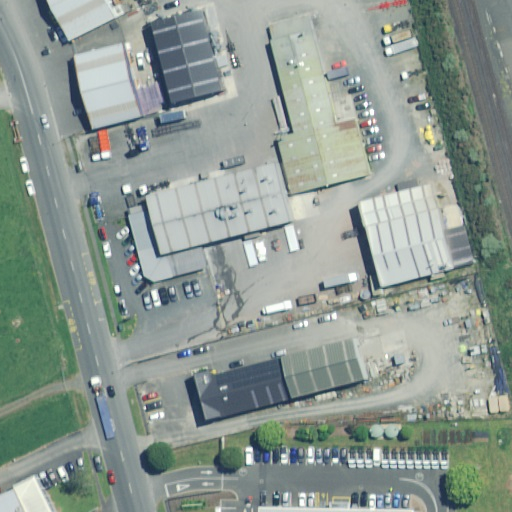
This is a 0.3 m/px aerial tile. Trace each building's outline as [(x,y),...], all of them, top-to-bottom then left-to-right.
[(96,0),(44,0),(67,44),(108,23),(96,0)] [(155,24),(176,106),(225,94),(204,12),(155,24)] [(248,44),(285,194),(361,176),(324,26),(248,44)] [(118,46),(69,58),(88,132),(136,120),(118,46)] [(285,228),(269,164),(141,195),(157,259),(285,228)] [(424,184),(353,201),(360,231),(431,214),(424,184)] [(446,277),(431,214),(360,231),(376,294),(446,277)] [(352,340),(275,359),(286,403),(363,384),(352,340)] [(275,359),(190,379),(201,423),(286,403),(275,359)] [(0,511),(41,511),(28,484),(0,497),(0,511)] [(403,511),(403,505),(261,503),(261,511),(403,511)]
